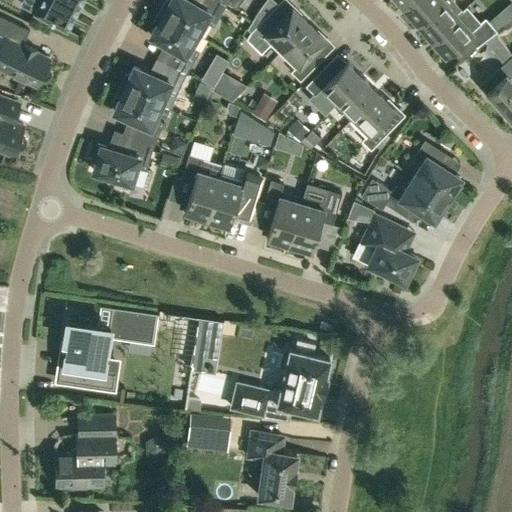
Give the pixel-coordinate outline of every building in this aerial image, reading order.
[(41,0),(35,12),(66,29),(80,0),(41,0)] [(213,26),(225,6),(215,0),(198,0),(196,4),(189,0),(164,0),(159,10),(197,33),(204,21),(213,26)] [(406,0),(401,4),(416,21),(439,0),(406,0)] [(430,37),(457,13),(462,9),(453,0),(439,0),(416,21),(430,37)] [(511,1),(511,0),(508,0),(487,19),(497,30),(511,17),(511,1)] [(279,51),(308,22),(292,6),(285,13),(276,4),(250,31),(246,37),(261,52),(270,42),(279,51)] [(154,26),(150,34),(171,46),(164,58),(187,70),(199,50),(190,45),(197,33),(159,10),(151,24),(154,26)] [(471,29),(457,13),(430,37),(444,54),(466,35),(476,47),(497,30),(487,19),(485,17),(471,29)] [(49,67),(46,64),(49,57),(36,51),(36,50),(22,43),(28,30),(0,16),(0,34),(4,36),(0,43),(0,69),(35,86),(39,79),(43,80),(47,79),(50,75),(51,71),(49,67)] [(324,37),(308,22),(279,51),(294,66),(290,70),(300,80),(317,62),(309,53),(324,37)] [(511,55),(508,51),(499,59),(505,66),(511,59),(511,55)] [(511,120),(511,59),(505,66),(482,86),(511,120)] [(315,94),(312,97),(327,112),(338,101),(363,75),(347,60),(332,75),(323,66),(305,84),(315,94)] [(170,108),(185,75),(162,63),(156,75),(134,65),(129,74),(126,73),(120,86),(160,104),(170,108)] [(338,101),(352,116),(353,117),(378,91),(363,75),(338,101)] [(264,78),(252,89),(265,104),(277,93),(264,78)] [(117,101),(113,110),(136,120),(131,133),(154,142),(164,121),(155,117),(160,104),(120,86),(114,99),(117,101)] [(394,106),(378,91),(353,117),(352,116),(349,119),(365,135),(361,139),(370,149),(388,131),(379,122),(394,106)] [(0,149),(12,154),(15,146),(19,148),(23,146),(26,142),(26,138),(24,134),(20,133),(23,124),(0,115),(0,101),(3,95),(0,93),(0,149)] [(241,114),(234,136),(257,143),(268,147),(273,132),(262,126),(241,114)] [(189,127),(186,139),(207,144),(209,131),(189,127)] [(312,129),(305,136),(314,144),(320,137),(312,129)] [(96,143),(91,159),(95,161),(93,169),(113,176),(112,180),(129,186),(131,181),(147,186),(152,171),(146,169),(152,147),(128,137),(124,151),(107,146),(96,143)] [(455,185),(460,176),(439,163),(446,152),(424,138),(411,158),(420,164),(412,176),(451,200),(459,187),(455,185)] [(188,153),(181,176),(193,180),(186,203),(184,210),(189,212),(188,216),(205,221),(219,175),(223,163),(209,159),(200,156),(190,153),(188,153)] [(389,176),(399,163),(386,153),(376,166),(389,176)] [(219,175),(205,221),(222,226),(223,222),(229,224),(231,217),(232,213),(251,219),(257,200),(264,176),(257,174),(245,170),(223,163),(219,175)] [(442,213),(451,200),(412,176),(405,188),(396,182),(391,190),(371,177),(360,195),(381,208),(385,203),(406,216),(412,205),(433,218),(438,210),(442,213)] [(271,178),(263,202),(275,205),(266,235),(272,237),(270,241),(287,247),(303,196),(281,189),(283,182),(271,178)] [(303,196),(287,247),(304,252),(305,247),(311,249),(313,243),(320,219),(332,223),(341,192),(329,188),(307,182),(303,196)] [(416,255),(406,251),(415,231),(374,212),(353,255),(369,263),(367,266),(382,273),(384,270),(404,279),(409,270),(413,272),(418,262),(414,260),(416,255)] [(103,371),(103,370),(109,334),(152,341),(156,313),(159,313),(159,312),(99,303),(99,305),(111,306),(109,325),(93,322),(94,320),(95,321),(95,319),(78,314),(77,315),(79,316),(77,320),(68,319),(68,316),(67,316),(63,342),(68,343),(67,352),(62,351),(57,379),(113,387),(115,372),(113,372),(113,373),(103,371)] [(212,367),(219,320),(223,321),(224,320),(201,316),(193,365),(212,367)] [(329,357),(327,356),(311,353),(314,343),(297,339),(295,349),(292,348),(290,347),(289,349),(290,349),(279,392),(268,389),(268,388),(237,381),(231,406),(262,413),(265,399),(277,402),(316,412),(329,357)] [(206,448),(210,414),(190,412),(186,446),(206,448)] [(71,451),(55,451),(56,485),(103,485),(102,460),(115,460),(114,413),(96,413),(76,413),(76,433),(76,446),(71,451)] [(283,434),(251,429),(247,455),(263,457),(258,495),(289,500),(296,452),(280,450),(283,434)]
